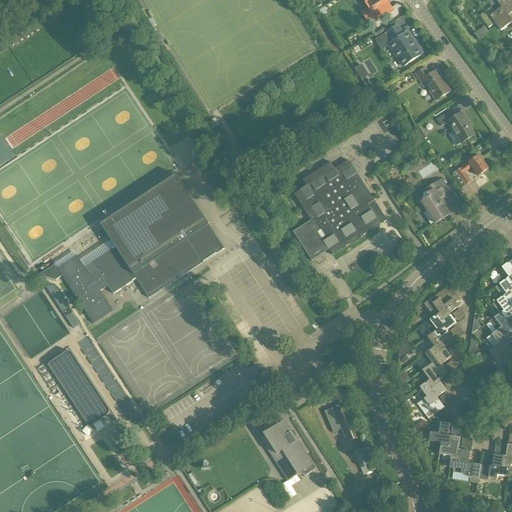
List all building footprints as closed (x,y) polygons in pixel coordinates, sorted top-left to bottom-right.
[(391,9),(384,0),(363,0),(372,13),(368,15),(373,21),(391,9)] [(511,0),(499,0),(497,1),(502,7),(508,16),(511,12),(511,0)] [(324,7),(318,11),(322,17),(328,14),(324,7)] [(502,7),(496,12),(492,7),(480,16),(489,28),(495,23),(501,31),(511,22),(511,20),(508,16),(502,7)] [(389,45),(403,67),(421,55),(407,33),(403,36),(397,27),(376,40),(382,49),(389,45)] [(479,30),(474,34),(476,37),(478,40),(483,36),(481,33),(479,30)] [(362,80),(378,70),(371,58),(355,68),(362,80)] [(426,87),(436,101),(449,92),(441,80),(443,79),(437,70),(429,75),(425,69),(415,75),(424,88),(426,87)] [(451,121),(457,130),(448,135),(456,147),(474,135),(465,122),(467,121),(462,113),(453,119),(449,113),(436,121),(441,128),(451,121)] [(422,126),(425,132),(433,127),(429,121),(422,126)] [(10,159),(16,156),(11,147),(5,150),(10,159)] [(456,172),(458,174),(466,185),(466,186),(471,182),(465,173),(471,168),(478,177),(488,170),(478,156),(456,172)] [(293,232),(312,261),(329,250),(332,256),(387,221),(348,161),(335,169),(331,163),(303,180),(307,186),(294,194),(311,221),(293,232)] [(121,263),(133,282),(136,279),(149,298),(224,249),(222,250),(207,227),(209,226),(175,174),(99,223),(111,241),(115,247),(112,249),(121,263)] [(466,185),(458,174),(453,178),(462,189),(466,185)] [(420,203),(434,225),(449,215),(444,206),(454,200),(442,180),(431,187),(435,194),(430,197),(429,196),(426,198),(427,199),(420,203)] [(115,247),(111,241),(80,261),(85,267),(112,249),(115,247)] [(77,256),(57,269),(62,276),(65,281),(75,297),(103,278),(101,276),(121,263),(112,249),(85,267),(80,261),(77,256)] [(54,264),(55,265),(57,269),(77,256),(74,251),(54,264)] [(509,277),(506,279),(511,286),(511,285),(511,260),(502,268),(509,277)] [(103,278),(75,297),(85,312),(88,316),(93,324),(113,311),(100,292),(108,286),(113,294),(133,282),(121,263),(101,276),(103,278)] [(55,281),(62,276),(57,269),(55,265),(38,276),(55,281)] [(495,288),(502,297),(504,296),(509,303),(511,301),(511,285),(511,286),(506,279),(495,288)] [(80,325),(55,287),(50,286),(47,288),(74,329),(80,325)] [(450,286),(433,298),(436,302),(440,299),(445,306),(454,299),(456,303),(460,300),(450,286)] [(504,296),(502,297),(493,305),(500,314),(501,313),(507,320),(511,316),(511,301),(509,303),(504,296)] [(436,302),(433,298),(424,305),(434,318),(437,316),(442,323),(451,316),(450,314),(459,307),(456,303),(454,299),(445,306),(440,299),(436,302)] [(501,313),(500,314),(489,322),(497,332),(499,330),(504,337),(511,330),(511,328),(511,316),(507,320),(501,313)] [(428,329),(432,334),(435,332),(440,339),(449,332),(447,331),(457,323),(451,316),(442,323),(437,316),(434,318),(430,321),(432,324),(429,326),(428,329)] [(451,330),(457,338),(464,333),(459,325),(451,330)] [(511,342),(511,330),(504,337),(499,330),(497,332),(487,339),(494,349),(496,347),(502,354),(511,347),(509,345),(511,342)] [(435,347),(432,349),(437,356),(446,349),(445,347),(455,340),(449,332),(440,339),(435,332),(432,334),(427,338),(435,347)] [(471,340),(470,351),(471,350),(476,346),(480,344),(475,337),(471,340)] [(398,356),(398,359),(399,358),(405,354),(411,350),(404,340),(401,343),(399,347),(398,356)] [(511,358),(511,348),(511,347),(502,354),(496,347),(494,349),(489,352),(496,361),(494,363),(499,371),(497,372),(499,375),(497,376),(501,381),(511,372),(511,368),(507,362),(511,358)] [(437,356),(432,349),(425,354),(428,358),(425,360),(429,366),(435,373),(443,367),(444,366),(442,364),(452,357),(446,349),(437,356)] [(109,410),(109,409),(72,354),(71,353),(70,352),(68,352),(67,352),(66,353),(50,363),(49,364),(49,365),(49,366),(49,367),(64,390),(68,387),(85,413),(82,416),(88,425),(88,426),(89,426),(90,426),(91,426),(92,426),(107,415),(108,414),(109,413),(109,412),(109,410)] [(405,354),(399,358),(403,363),(408,359),(405,354)] [(430,381),(427,383),(433,390),(441,383),(440,381),(449,374),(444,366),(443,367),(435,373),(429,366),(422,371),(430,381)] [(53,390),(59,386),(51,373),(45,377),(53,390)] [(433,390),(427,383),(420,388),(427,397),(424,400),(429,407),(439,400),(437,398),(447,390),(441,383),(433,390)] [(445,406),(454,400),(448,391),(439,397),(445,406)] [(445,407),(439,400),(429,407),(424,400),(417,405),(429,419),(445,407)] [(341,429),(347,443),(361,437),(349,409),(343,412),(340,405),(324,412),(333,433),(341,429)] [(507,421),(511,417),(511,406),(502,413),(507,421)] [(423,421),(415,426),(418,430),(426,424),(423,421)] [(285,423),(278,427),(260,438),(288,481),(300,474),(306,476),(316,469),(308,456),(306,457),(285,423)] [(441,443),(441,447),(450,448),(451,437),(449,436),(451,425),(441,423),(440,428),(439,434),(431,433),(430,441),(441,443)] [(451,457),(451,460),(460,462),(461,450),(459,450),(461,438),(451,437),(450,448),(441,447),(440,455),(451,457)] [(507,457),(504,456),(503,468),(511,469),(511,465),(511,445),(508,445),(507,457)] [(355,453),(364,475),(375,470),(366,448),(355,453)] [(460,462),(451,460),(450,469),(454,469),(453,473),(469,475),(469,478),(470,478),(469,483),(478,484),(478,479),(479,479),(480,465),(469,464),(471,452),(469,452),(461,450),(460,462)] [(493,467),(480,465),(479,479),(488,481),(489,478),(498,479),(498,476),(510,477),(511,469),(503,468),(504,456),(494,455),(493,467)] [(364,502),(386,493),(381,481),(359,490),(364,502)]
